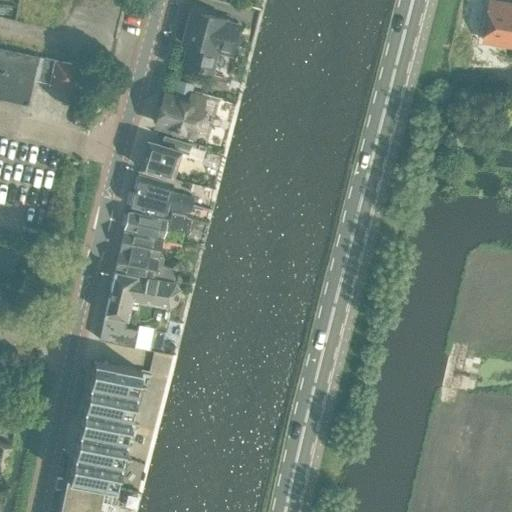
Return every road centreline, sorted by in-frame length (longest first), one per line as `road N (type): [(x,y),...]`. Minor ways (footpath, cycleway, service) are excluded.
road 1 (primary): [(285,511),(413,0)]
road 2 (tertiary): [(33,511),(158,0)]
